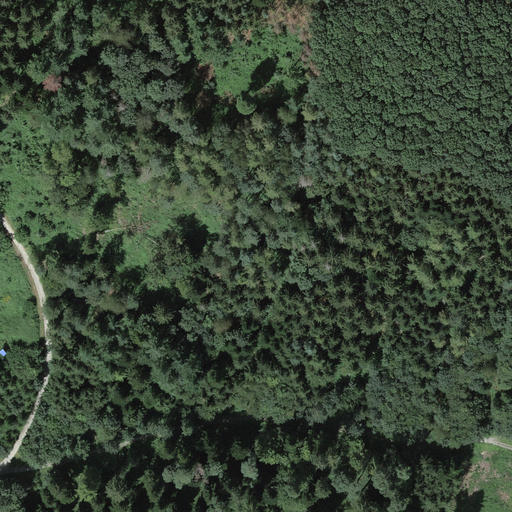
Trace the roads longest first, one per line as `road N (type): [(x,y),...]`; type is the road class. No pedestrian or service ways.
road 1 (track): [(511,439),(420,442),(280,412),(0,472)]
road 2 (track): [(0,225),(41,298),(42,386),(0,468)]
